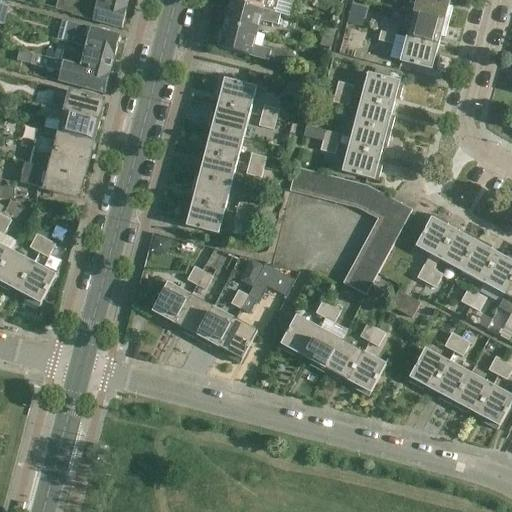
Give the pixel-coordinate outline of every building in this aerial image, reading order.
[(82,16),(81,19),(123,29),(128,10),(89,0),(58,0),(56,11),(72,15),(73,13),(82,16)] [(89,0),(128,10),(130,0),(89,0)] [(232,0),(231,5),(263,13),(263,12),(277,16),(281,2),(279,1),(279,0),(232,0)] [(450,8),(451,0),(418,0),(414,15),(450,24),(454,9),(450,8)] [(328,13),(328,12),(338,15),(340,7),(330,4),(330,5),(318,2),(317,10),(328,13)] [(226,27),(257,35),(260,24),(278,29),(281,17),(263,12),(263,13),(231,5),(226,27)] [(0,28),(3,29),(9,8),(0,6),(0,28)] [(363,27),(368,10),(352,6),(347,23),(363,27)] [(439,47),(441,39),(445,40),(450,24),(414,15),(408,39),(439,47)] [(86,50),(116,58),(121,37),(71,25),(62,22),(57,42),(59,42),(86,50)] [(397,36),(397,35),(399,26),(385,22),(382,32),(397,36)] [(254,48),(257,35),(226,27),(220,51),(292,69),(295,54),(272,49),(271,53),(254,48)] [(331,51),(336,32),(325,29),(320,48),(331,51)] [(371,40),(380,42),(394,46),(397,36),(382,32),(374,30),(371,40)] [(437,56),(439,47),(408,39),(401,64),(437,73),(441,57),(437,56)] [(61,64),(111,77),(116,58),(86,50),(84,58),(64,53),(61,64)] [(45,60),(31,56),(25,54),(22,65),(63,75),(60,85),(107,96),(111,77),(52,61),(45,60)] [(364,100),(395,109),(398,101),(401,102),(406,85),(370,75),(364,100)] [(219,107),(252,115),(258,91),(222,81),(218,97),(222,98),(219,107)] [(302,86),(290,83),(287,96),(299,99),(302,86)] [(340,83),(337,93),(353,97),(355,87),(340,83)] [(56,92),(51,111),(99,124),(104,104),(56,92)] [(350,107),(353,97),(337,93),(335,103),(350,107)] [(393,118),(395,109),(364,100),(357,125),(393,134),(397,119),(393,118)] [(246,139),(252,115),(219,107),(217,115),(213,114),(209,130),(246,139)] [(94,142),(99,124),(51,111),(43,108),(40,116),(47,118),(44,129),(62,134),(94,142)] [(265,108),(262,118),(277,122),(279,112),(265,108)] [(277,122),(262,118),(260,129),(274,132),(277,122)] [(339,147),(351,150),(351,149),(382,158),(385,149),(388,150),(393,134),(357,125),(354,138),(306,126),(303,137),(324,143),(322,152),(337,156),(339,147)] [(209,146),(207,155),(239,164),(246,139),(209,130),(205,145),(209,146)] [(89,162),(94,142),(62,134),(59,144),(40,139),(39,142),(36,141),(35,147),(41,149),(89,162)] [(30,166),(52,172),(84,181),(89,162),(41,149),(35,147),(30,166)] [(380,166),(382,158),(351,149),(351,150),(344,174),(380,183),(384,167),(380,166)] [(233,189),(239,164),(207,155),(204,164),(201,163),(196,179),(233,189)] [(253,156),(250,166),(265,170),(267,160),(253,156)] [(79,200),(84,181),(52,172),(30,166),(26,165),(21,184),(47,192),(79,200)] [(262,180),(265,170),(250,166),(247,177),(262,180)] [(479,168),(466,189),(492,204),(505,183),(479,168)] [(303,196),(309,173),(297,170),(291,193),(303,196)] [(314,199),(320,176),(309,173),(303,196),(314,199)] [(326,201),(332,179),(320,176),(314,199),(326,202),(326,201)] [(233,189),(196,179),(193,194),(196,195),(193,204),(226,213),(233,189)] [(343,181),(332,179),(326,201),(326,202),(337,205),(338,201),(343,181)] [(350,201),(354,184),(343,181),(338,201),(337,205),(349,208),(350,201)] [(368,188),(354,184),(350,201),(349,208),(360,210),(368,188)] [(17,202),(17,189),(16,188),(0,187),(0,201),(12,202),(17,202)] [(360,210),(368,215),(376,201),(380,194),(368,188),(360,210)] [(368,215),(380,221),(390,201),(391,200),(380,194),(376,201),(368,215)] [(391,227),(402,206),(391,200),(390,201),(380,221),(391,227)] [(188,211),(184,228),(220,237),(226,213),(193,204),(192,212),(188,211)] [(237,216),(252,219),(255,209),(240,205),(237,216)] [(391,227),(402,233),(414,212),(402,206),(391,227)] [(249,229),(252,219),(237,216),(235,225),(249,229)] [(4,217),(0,224),(0,232),(5,235),(12,222),(4,217)] [(441,261),(456,233),(448,228),(450,225),(435,217),(418,249),(441,261)] [(375,230),(397,243),(402,233),(391,227),(380,221),(375,230)] [(392,252),(397,243),(375,230),(370,239),(392,252)] [(480,241),(466,234),(464,237),(456,233),(441,261),(462,273),(480,241)] [(41,255),(48,242),(38,236),(31,249),(41,255)] [(161,248),(169,250),(171,242),(155,238),(151,254),(159,256),(161,248)] [(387,261),(392,252),(370,239),(365,248),(387,261)] [(494,249),(480,241),(462,273),(484,285),(500,257),(492,252),(494,249)] [(48,242),(41,255),(49,259),(56,246),(48,242)] [(0,246),(0,277),(13,253),(0,246)] [(382,270),(387,261),(365,248),(360,258),(382,270)] [(0,287),(10,293),(11,289),(20,294),(36,265),(13,253),(0,277),(0,287)] [(508,261),(500,257),(484,285),(507,297),(511,287),(511,258),(510,258),(508,261)] [(377,279),(382,270),(360,258),(355,267),(377,279)] [(57,277),(36,265),(20,294),(27,298),(26,301),(40,309),(57,277)] [(372,288),(377,279),(355,267),(350,276),(372,288)] [(427,286),(434,273),(425,268),(418,281),(427,286)] [(197,288),(204,274),(196,269),(188,283),(197,288)] [(434,273),(427,286),(436,291),(443,278),(434,273)] [(204,274),(197,288),(207,293),(214,279),(204,274)] [(350,276),(345,285),(367,297),(372,288),(350,276)] [(168,322),(176,326),(191,298),(169,286),(170,284),(158,278),(151,290),(163,296),(152,317),(166,325),(168,322)] [(249,298),(241,312),(251,317),(258,303),(260,304),(269,288),(257,282),(249,298)] [(471,310),(478,296),(469,292),(462,305),(471,310)] [(241,312),(249,298),(240,293),(232,307),(241,312)] [(399,294),(391,309),(413,321),(421,306),(399,294)] [(478,296),(471,310),(480,315),(487,302),(478,296)] [(213,310),(191,298),(176,326),(184,330),(182,334),(196,342),(213,310)] [(325,321),(333,308),(325,303),(317,317),(325,321)] [(333,308),(325,321),(336,327),(343,313),(333,308)] [(210,349),(212,346),(220,351),(236,322),(213,310),(196,342),(210,349)] [(305,360),(320,331),(298,319),(281,351),(296,359),(298,357),(305,360)] [(259,335),(236,322),(220,351),(227,355),(226,358),(241,366),(259,335)] [(370,345),(377,331),(369,327),(361,340),(370,345)] [(342,343),(320,331),(305,360),(313,365),(311,368),(325,375),(342,343)] [(377,331),(370,345),(380,351),(387,337),(377,331)] [(455,354),(462,341),(453,335),(446,349),(455,354)] [(462,341),(455,354),(465,359),(472,346),(462,341)] [(342,343),(325,375),(340,383),(341,380),(349,384),(364,355),(342,343)] [(427,353),(410,384),(425,392),(427,390),(434,393),(449,365),(427,353)] [(355,392),(370,400),(387,368),(364,355),(349,384),(357,388),(355,392)] [(497,359),(490,373),(500,378),(507,365),(497,359)] [(434,393),(442,397),(440,401),(454,409),(472,377),(449,365),(434,393)] [(511,375),(511,367),(507,365),(500,378),(508,383),(511,375)] [(494,389),(472,377),(454,409),(468,416),(470,413),(478,418),(494,389)] [(511,408),(511,398),(494,389),(478,418),(485,422),(484,425),(499,433),(511,408)]
